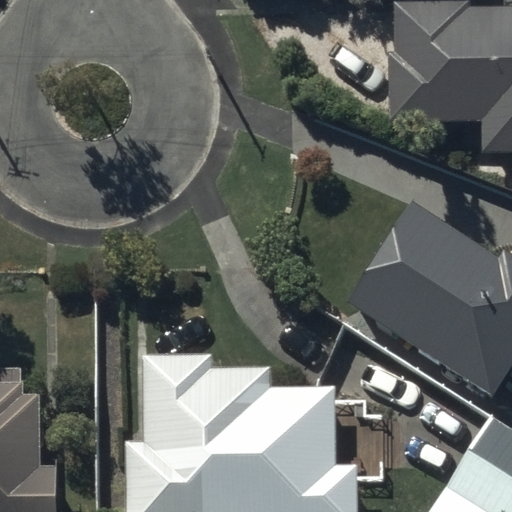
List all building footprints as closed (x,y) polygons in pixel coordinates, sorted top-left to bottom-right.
[(511,161),(511,0),(473,0),(474,9),(398,10),(398,61),(392,61),(393,132),(484,131),(485,162),(511,161)] [(511,275),(416,213),(351,311),(495,405),(511,378),(511,275)] [(42,425),(42,404),(27,404),(27,393),(24,393),(24,376),(0,375),(0,511),(66,511),(66,495),(60,495),(60,476),(42,476),(42,452),(49,452),(49,425),(42,425)] [(220,379),(152,379),(152,464),(132,464),(132,511),(363,511),(364,488),(342,488),(342,410),(277,410),(277,392),(220,392),(220,379)] [(511,511),(511,436),(502,430),(461,493),(491,511),(511,511)]
